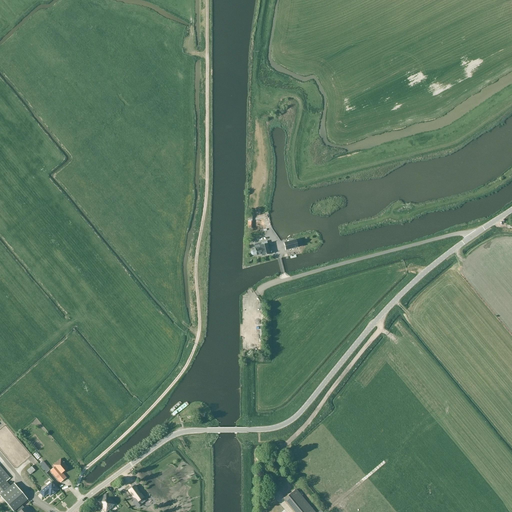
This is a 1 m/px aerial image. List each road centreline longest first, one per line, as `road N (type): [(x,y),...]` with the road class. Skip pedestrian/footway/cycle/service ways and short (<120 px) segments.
road 1 (track): [(81,501),(75,490),(83,470),(170,386),(198,335),(206,0)]
road 2 (tertiary): [(69,511),(170,436),(290,422),(394,300),(475,234)]
road 3 (unclassified): [(255,294),(330,266),(475,234)]
